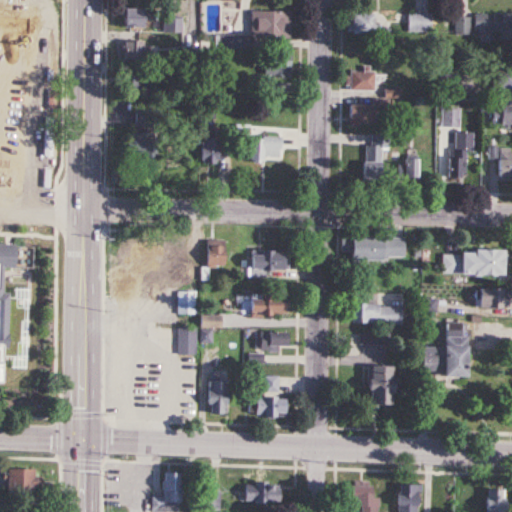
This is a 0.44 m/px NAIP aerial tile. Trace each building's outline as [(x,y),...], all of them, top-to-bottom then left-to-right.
[(142,29),(142,11),(122,11),(122,29),(142,29)] [(290,38),(290,12),(249,12),(249,38),(290,38)] [(374,35),(374,14),(348,14),(348,35),(374,35)] [(431,14),(408,14),(408,34),(431,34),(431,14)] [(511,14),(474,14),(474,32),(511,31),(511,14)] [(470,36),(470,18),(454,18),(454,36),(470,36)] [(163,19),(163,35),(182,35),(182,19),(163,19)] [(142,42),(122,42),(122,63),(142,63),(142,42)] [(289,58),(268,56),(266,78),(288,79),(289,58)] [(493,90),(511,89),(511,69),(493,70),(493,90)] [(347,71),(347,91),(373,91),(373,71),(347,71)] [(153,93),(153,73),(125,73),(125,93),(153,93)] [(0,117),(40,117),(40,98),(0,98),(0,117)] [(511,102),(482,103),(482,114),(490,114),(490,124),(511,124),(511,102)] [(372,106),(348,106),(348,123),(372,123),(372,106)] [(442,127),(458,127),(458,110),(442,110),(442,127)] [(149,128),(149,113),(136,113),(136,128),(149,128)] [(125,157),(154,157),(154,132),(125,132),(125,157)] [(473,132),(454,132),(453,149),(447,149),(447,179),(464,179),(465,152),(472,152),(473,132)] [(363,181),(380,181),(380,149),(389,149),(389,137),(370,137),(370,146),(363,146),(363,181)] [(262,157),(279,157),(279,138),(248,138),(248,164),(262,164),(262,157)] [(497,180),(511,180),(511,149),(497,150),(497,180)] [(416,180),(416,157),(401,157),(400,179),(416,180)] [(340,251),(348,251),(348,260),(404,260),(404,236),(340,236),(340,251)] [(223,239),(205,239),(205,266),(223,266),(223,239)] [(0,379),(1,380),(7,362),(24,367),(28,367),(32,353),(30,287),(13,287),(13,295),(0,290),(0,267),(33,267),(32,245),(19,245),(6,242),(0,241),(0,379)] [(160,245),(128,245),(128,268),(160,268),(160,245)] [(456,275),(502,275),(502,249),(457,248),(456,275)] [(287,250),(249,250),(249,268),(287,268),(287,250)] [(476,307),(504,308),(505,288),(476,288),(476,307)] [(154,310),(154,291),(119,291),(119,310),(154,310)] [(287,295),(249,295),(249,315),(287,315),(287,295)] [(403,305),(348,304),(347,324),(402,325),(403,305)] [(464,375),(465,323),(443,323),(443,347),(422,347),(421,375),(464,375)] [(177,328),(177,354),(195,354),(195,328),(177,328)] [(201,342),(212,341),(210,329),(200,330),(201,342)] [(286,332),(256,332),(256,350),(286,350),(286,332)] [(383,345),(383,332),(359,332),(359,345),(383,345)] [(136,369),(158,369),(158,337),(136,337),(136,369)] [(123,343),(106,343),(106,411),(123,411),(123,343)] [(391,406),(393,366),(368,365),(366,405),(391,406)] [(177,414),(194,414),(194,373),(177,373),(177,414)] [(264,376),(264,392),(278,392),(278,376),(264,376)] [(128,409),(147,409),(147,379),(128,379),(128,409)] [(225,413),(225,379),(207,379),(207,413),(225,413)] [(284,397),(254,397),(254,416),(284,416),(284,397)] [(6,468),(6,497),(37,497),(37,468),(6,468)] [(151,511),(179,511),(179,472),(163,472),(163,495),(151,495),(151,511)] [(277,502),(277,481),(244,482),(244,503),(277,502)] [(221,482),(199,482),(199,509),(221,509),(221,482)] [(377,511),(377,497),(369,497),(369,482),(349,482),(349,506),(356,506),(356,511),(377,511)] [(396,511),(416,511),(417,484),(397,484),(396,511)] [(485,511),(504,511),(504,489),(485,489),(485,511)]
